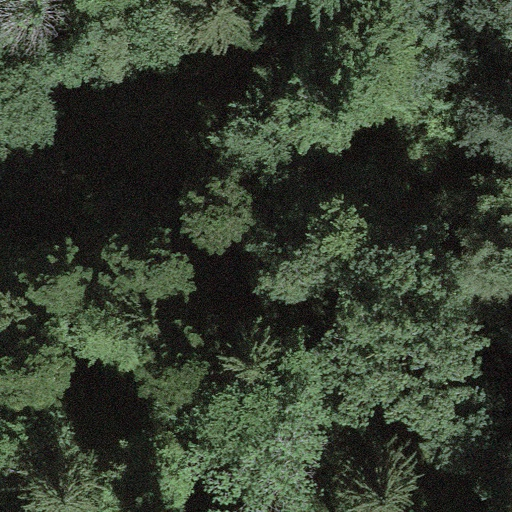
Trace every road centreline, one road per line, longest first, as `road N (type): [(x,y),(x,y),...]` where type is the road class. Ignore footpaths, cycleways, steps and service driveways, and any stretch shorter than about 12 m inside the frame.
road 1 (track): [(0,216),(303,0)]
road 2 (track): [(453,511),(511,390)]
